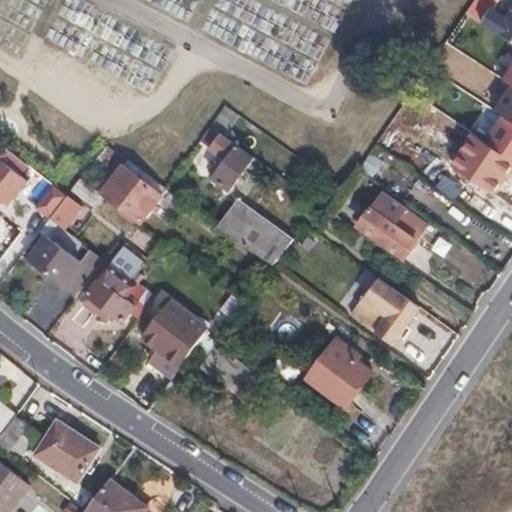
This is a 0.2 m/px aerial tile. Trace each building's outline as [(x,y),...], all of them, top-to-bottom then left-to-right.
[(476,0),(467,14),(511,40),(511,16),(494,6),(499,0),(476,0)] [(511,89),(498,111),(505,116),(511,120),(511,89)] [(511,120),(505,116),(487,142),(511,159),(511,120)] [(255,158),(225,136),(216,149),(230,159),(217,178),(232,189),(255,158)] [(30,164),(11,149),(0,162),(0,199),(1,200),(30,164)] [(480,178),(491,190),(511,172),(501,160),(480,178)] [(106,197),(144,225),(165,197),(127,169),(106,197)] [(445,176),(439,189),(459,199),(465,186),(445,176)] [(74,193),(96,204),(102,193),(79,182),(74,193)] [(373,209),(417,241),(419,242),(432,222),(387,190),(373,209)] [(241,199),(220,226),(276,266),(298,239),(241,199)] [(417,241),(373,209),(361,226),(406,258),(417,241)] [(49,237),(31,260),(63,286),(82,262),(49,237)] [(82,262),(63,286),(77,297),(96,273),(82,262)] [(92,297),(89,302),(100,310),(104,306),(127,323),(134,314),(143,301),(132,293),(138,286),(112,267),(90,295),(92,297)] [(480,301),(487,290),(469,277),(461,288),(480,301)] [(396,345),(422,308),(381,279),(355,316),(396,345)] [(138,286),(132,293),(143,301),(134,314),(142,320),(159,296),(140,283),(138,286)] [(165,313),(149,335),(162,345),(159,348),(170,356),(194,324),(179,312),(174,319),(165,313)] [(342,340),(310,379),(347,408),(375,371),(361,360),(363,356),(342,340)] [(0,437),(17,414),(21,410),(4,398),(0,403),(0,437)] [(17,414),(0,437),(0,444),(10,452),(14,446),(24,452),(33,438),(24,432),(30,423),(17,414)] [(59,421),(37,455),(79,482),(101,448),(59,421)] [(0,459),(0,511),(10,511),(32,485),(0,459)] [(143,511),(148,507),(112,478),(88,509),(85,511),(143,511)]
